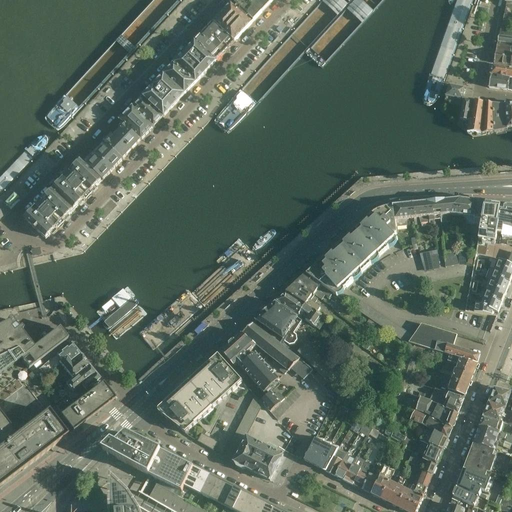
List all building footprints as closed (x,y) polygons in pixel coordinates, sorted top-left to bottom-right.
[(251,24),(257,18),(274,0),(235,0),(230,5),(251,24)] [(214,22),(214,23),(213,23),(234,43),(251,24),(230,5),(214,22)] [(228,49),(234,43),(213,23),(207,30),(228,49)] [(222,56),(228,49),(207,30),(201,36),(222,56)] [(201,36),(195,43),(194,43),(216,62),(222,56),(201,36)] [(206,73),(216,62),(194,43),(185,53),(206,73)] [(498,43),(496,52),(509,54),(510,50),(511,50),(511,44),(511,45),(498,43)] [(496,52),(494,64),(510,66),(511,57),(511,54),(509,54),(496,52)] [(185,53),(174,64),(195,84),(206,73),(185,53)] [(184,95),(188,92),(195,84),(174,64),(163,76),(184,95)] [(511,70),(493,67),(491,76),(500,78),(506,79),(511,79),(511,70)] [(163,76),(160,79),(153,87),(174,106),(184,95),(163,76)] [(489,89),(498,90),(500,78),(491,76),(489,89)] [(498,90),(505,91),(506,79),(500,78),(498,90)] [(462,101),(464,93),(464,90),(448,86),(448,87),(449,88),(446,97),(445,97),(445,98),(446,98),(445,104),(461,106),(462,101)] [(153,87),(145,95),(142,97),(164,117),(174,106),(153,87)] [(142,97),(132,108),(153,128),(164,117),(142,97)] [(472,102),(464,101),(461,121),(466,122),(466,123),(466,124),(466,126),(469,126),(472,102)] [(486,104),(482,103),(472,102),(469,126),(468,133),(480,134),(482,134),(486,104)] [(492,104),(486,104),(482,134),(485,134),(494,133),(492,104)] [(505,106),(492,104),(494,133),(507,130),(505,106)] [(132,108),(119,122),(141,141),(153,128),(132,108)] [(131,151),(141,141),(119,122),(110,131),(131,151)] [(110,131),(105,136),(101,141),(122,161),(131,151),(110,131)] [(101,141),(81,162),(103,182),(122,161),(101,141)] [(49,238),(101,183),(103,182),(81,162),(25,221),(43,238),(49,238)] [(10,208),(18,199),(19,199),(15,195),(6,204),(10,208)] [(458,202),(438,204),(418,206),(419,219),(421,225),(429,224),(429,225),(430,225),(430,222),(434,221),(435,221),(440,220),(441,224),(441,223),(449,222),(450,216),(458,217),(459,201),(458,201),(458,202)] [(485,205),(477,204),(460,201),(459,201),(458,217),(463,217),(464,224),(481,226),(485,205)] [(0,220),(8,211),(9,211),(1,204),(0,205),(0,220)] [(511,207),(485,205),(478,241),(489,243),(490,240),(496,241),(497,233),(511,235),(511,207)] [(418,206),(406,207),(405,207),(407,220),(419,219),(418,206)] [(405,207),(393,208),(396,228),(397,228),(406,227),(407,220),(405,207)] [(332,294),(337,297),(398,241),(395,238),(397,236),(396,228),(393,208),(387,209),(383,210),(380,212),(376,213),(374,215),(373,216),(320,263),(306,276),(332,294)] [(444,254),(445,268),(459,265),(458,251),(444,254)] [(439,269),(438,255),(431,257),(434,271),(439,269)] [(490,269),(511,277),(511,265),(507,264),(497,260),(493,270),(490,269)] [(511,277),(490,269),(486,279),(508,288),(511,278),(511,277)] [(306,276),(297,285),(296,285),(314,297),(315,296),(316,297),(317,295),(319,292),(329,299),(332,294),(306,276)] [(484,288),(483,290),(504,298),(508,288),(486,279),(485,280),(487,280),(484,288)] [(296,285),(287,294),(317,314),(319,312),(321,309),(311,302),(314,297),(296,285)] [(484,293),(481,301),(500,308),(504,298),(483,290),(485,291),(484,293)] [(287,294),(286,295),(278,302),(283,306),(298,317),(315,329),(315,328),(321,321),(323,318),(320,316),(317,314),(287,294)] [(475,309),(474,313),(492,316),(493,312),(498,314),(500,309),(500,308),(481,301),(483,302),(481,306),(475,305),(475,309)] [(297,329),(302,322),(289,314),(276,304),(268,311),(267,311),(263,315),(264,315),(256,322),(267,330),(282,340),(282,341),(284,343),(288,346),(294,345),(297,341),(296,336),(293,334),(297,329)] [(0,376),(20,361),(28,370),(67,340),(59,329),(33,349),(20,333),(22,331),(20,328),(20,329),(20,328),(19,329),(16,325),(15,326),(11,321),(10,319),(7,322),(8,323),(0,326),(0,376)] [(321,321),(315,328),(318,331),(324,323),(321,321)] [(246,331),(242,335),(256,347),(266,354),(277,363),(288,372),(300,360),(284,347),(257,327),(254,324),(251,326),(250,328),(250,327),(245,331),(246,331)] [(453,348),(457,337),(457,336),(421,325),(408,345),(420,348),(435,352),(446,356),(450,357),(477,365),(478,361),(480,356),(453,348)] [(229,347),(221,353),(221,354),(234,367),(237,364),(239,367),(264,394),(278,381),(279,380),(256,354),(249,359),(246,356),(252,350),(256,347),(242,335),(234,342),(234,341),(234,342),(233,342),(233,343),(230,346),(229,346),(229,347)] [(45,379),(58,369),(61,366),(59,364),(66,359),(69,363),(73,360),(74,362),(81,357),(71,344),(50,360),(38,370),(45,379)] [(323,387),(332,378),(337,373),(324,361),(308,346),(299,355),(318,373),(313,378),(323,387)] [(242,383),(229,368),(218,356),(213,361),(213,360),(212,361),(213,361),(208,365),(207,365),(208,366),(204,370),(203,369),(202,370),(203,370),(199,374),(198,374),(223,401),(227,397),(228,397),(228,396),(232,392),(232,393),(233,392),(237,388),(238,388),(237,387),(242,383)] [(67,383),(85,368),(88,366),(81,357),(74,362),(73,360),(69,363),(66,359),(59,364),(61,366),(68,374),(71,379),(68,379),(66,381),(67,383)] [(473,376),(475,372),(478,365),(477,365),(450,357),(448,363),(458,366),(456,370),(473,376)] [(410,379),(415,363),(406,360),(401,376),(410,379)] [(67,383),(65,385),(72,394),(81,386),(85,391),(89,388),(90,390),(99,383),(101,382),(88,366),(85,368),(67,383)] [(441,374),(450,377),(452,370),(443,367),(441,374)] [(470,383),(473,377),(473,376),(456,370),(455,370),(453,377),(470,383)] [(178,392),(203,419),(204,419),(203,418),(208,415),(209,414),(208,414),(212,410),(213,411),(213,410),(214,409),(217,411),(219,407),(218,405),(222,401),(223,402),(223,401),(198,374),(198,375),(194,378),(193,378),(193,379),(189,383),(188,382),(188,383),(184,387),(183,387),(183,388),(179,392),(179,391),(178,392)] [(410,379),(401,376),(398,386),(407,389),(410,379)] [(468,390),(470,383),(453,377),(451,381),(450,384),(468,390)] [(113,398),(104,386),(102,384),(87,396),(100,412),(115,400),(113,398)] [(465,397),(465,396),(468,390),(450,384),(448,392),(457,395),(465,397)] [(494,389),(489,404),(505,409),(511,394),(494,389)] [(428,396),(413,390),(411,395),(427,400),(428,396)] [(461,408),(464,400),(464,399),(453,396),(435,390),(432,397),(461,408)] [(185,435),(186,434),(193,428),(194,428),(193,427),(198,423),(198,424),(199,423),(198,423),(203,419),(178,392),(174,396),(173,396),(174,397),(169,401),(169,400),(168,401),(169,401),(164,405),(163,405),(164,406),(159,410),(158,411),(158,412),(158,413),(159,414),(185,435)] [(272,393),(261,403),(263,405),(270,413),(281,403),(284,400),(277,392),(274,395),(272,393)] [(398,398),(409,401),(411,395),(400,392),(398,398)] [(73,406),(86,422),(100,412),(87,396),(73,406)] [(452,429),(455,423),(458,415),(430,402),(420,399),(411,396),(409,402),(408,402),(406,408),(413,411),(425,415),(452,429)] [(432,397),(430,402),(458,415),(461,408),(432,397)] [(511,413),(504,412),(505,409),(489,404),(483,418),(502,423),(511,426),(511,433),(511,434),(511,433),(511,413)] [(60,417),(71,431),(72,433),(86,422),(73,406),(60,417)] [(448,440),(452,429),(425,415),(413,411),(408,416),(411,419),(410,421),(416,423),(421,425),(423,426),(436,433),(448,440)] [(0,488),(22,472),(66,438),(63,434),(47,413),(16,437),(0,416),(0,488)] [(483,418),(480,425),(480,427),(499,433),(502,423),(483,418)] [(350,430),(358,435),(362,429),(354,424),(350,430)] [(480,427),(473,445),(492,451),(495,442),(503,445),(505,442),(510,444),(511,440),(511,437),(499,433),(480,427)] [(402,444),(406,438),(402,436),(402,435),(387,428),(385,435),(392,439),(402,444)] [(380,436),(381,436),(373,431),(370,436),(378,441),(380,436)] [(443,450),(446,443),(448,440),(436,433),(434,437),(431,435),(425,432),(420,442),(430,446),(430,444),(443,450)] [(201,435),(198,442),(197,442),(214,452),(218,443),(205,436),(202,434),(201,435)] [(113,444),(104,454),(106,454),(107,455),(107,456),(108,456),(110,457),(116,460),(150,477),(152,478),(161,482),(182,492),(184,487),(193,469),(194,468),(136,440),(128,436),(127,435),(116,446),(115,445),(113,444)] [(388,440),(381,436),(380,436),(378,441),(377,442),(385,446),(388,440)] [(247,437),(233,463),(235,464),(237,468),(239,469),(242,470),(246,470),(270,482),(273,476),(274,476),(275,472),(276,471),(279,467),(278,466),(279,466),(281,462),(281,461),(284,456),(283,456),(283,455),(284,453),(284,452),(274,447),(269,445),(267,447),(248,438),(247,437)] [(304,462),(311,465),(323,443),(324,441),(323,440),(323,441),(316,440),(315,440),(304,462)] [(311,465),(318,469),(330,447),(331,444),(330,444),(323,443),(311,465)] [(430,446),(423,461),(428,463),(436,468),(443,451),(443,450),(430,444),(430,446)] [(488,481),(497,453),(492,451),(473,445),(472,448),(463,470),(488,481)] [(318,469),(326,473),(338,449),(339,448),(338,448),(337,448),(330,447),(318,469)] [(347,454),(338,449),(326,473),(334,477),(347,454)] [(349,455),(347,454),(334,477),(344,482),(355,461),(348,457),(349,455)] [(412,456),(411,457),(408,463),(416,467),(420,460),(416,458),(412,456)] [(355,461),(344,482),(353,486),(366,463),(362,461),(357,459),(355,461)] [(353,486),(362,491),(370,476),(365,473),(370,465),(366,463),(353,486)] [(428,463),(424,472),(433,476),(436,468),(428,463)] [(372,496),(381,500),(389,483),(390,483),(394,473),(385,468),(383,473),(372,496)] [(189,490),(193,491),(202,473),(198,471),(199,471),(198,470),(198,471),(193,469),(184,487),(189,489),(189,490)] [(463,470),(457,487),(479,497),(480,497),(481,494),(481,493),(489,496),(494,484),(488,481),(463,470)] [(362,491),(368,494),(372,496),(383,473),(379,471),(376,478),(370,476),(362,491)] [(427,490),(433,476),(424,472),(418,485),(418,486),(427,490)] [(202,473),(193,491),(197,493),(197,494),(201,495),(210,477),(206,475),(207,475),(206,474),(206,475),(202,473)] [(210,477),(201,495),(205,497),(205,498),(209,499),(218,481),(214,479),(215,479),(214,478),(214,479),(210,477)] [(381,500),(389,504),(402,479),(397,477),(393,484),(390,483),(389,483),(381,500)] [(111,488),(111,498),(111,507),(110,511),(144,511),(136,507),(129,495),(111,479),(111,488)] [(389,504),(397,508),(406,490),(402,489),(406,481),(402,479),(389,504)] [(218,481),(209,499),(213,501),(213,502),(217,503),(226,485),(223,483),(222,482),(222,483),(218,481)] [(172,511),(203,511),(178,498),(181,493),(161,482),(159,486),(157,486),(154,490),(149,499),(172,511)] [(226,485),(217,503),(221,505),(221,506),(225,507),(234,489),(231,487),(230,486),(230,487),(226,485)] [(397,508),(404,511),(405,511),(418,487),(414,485),(410,493),(406,490),(397,508)] [(418,486),(418,487),(405,511),(417,511),(424,498),(427,490),(418,486)] [(234,489),(225,507),(229,509),(229,510),(230,510),(233,511),(242,493),(239,491),(238,490),(238,491),(234,489)] [(474,507),(478,499),(473,496),(456,489),(453,498),(461,501),(474,507)] [(242,493),(233,511),(234,511),(243,511),(251,497),(247,495),(247,494),(246,495),(242,493)] [(251,497),(243,511),(253,511),(259,501),(255,499),(255,498),(254,499),(251,497)] [(461,501),(453,498),(450,504),(460,507),(461,501)] [(501,500),(499,505),(511,507),(511,501),(502,499),(501,500)] [(259,501),(253,511),(263,511),(267,505),(263,503),(263,502),(262,503),(259,501)]
